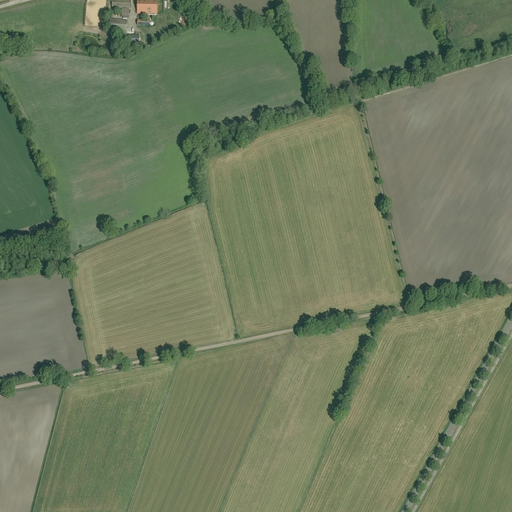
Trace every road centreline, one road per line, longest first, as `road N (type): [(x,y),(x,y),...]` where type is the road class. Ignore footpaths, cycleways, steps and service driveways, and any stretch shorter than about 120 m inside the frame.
road 1 (track): [(0,391),(511,285)]
road 2 (tertiary): [(404,511),(511,318)]
